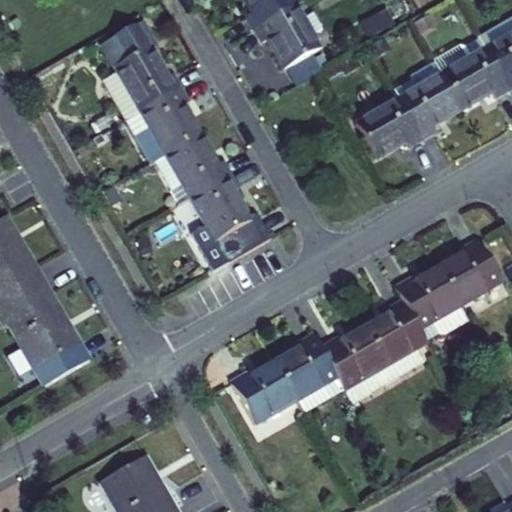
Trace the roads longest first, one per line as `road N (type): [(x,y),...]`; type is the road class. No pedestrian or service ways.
road 1 (residential): [(0,96),(156,361)]
road 2 (residential): [(187,18),(328,262)]
road 3 (residential): [(156,361),(328,262)]
road 4 (residential): [(162,372),(0,465)]
road 5 (residential): [(328,262),(488,170)]
road 6 (residential): [(162,372),(243,511)]
road 7 (residential): [(386,511),(511,438)]
